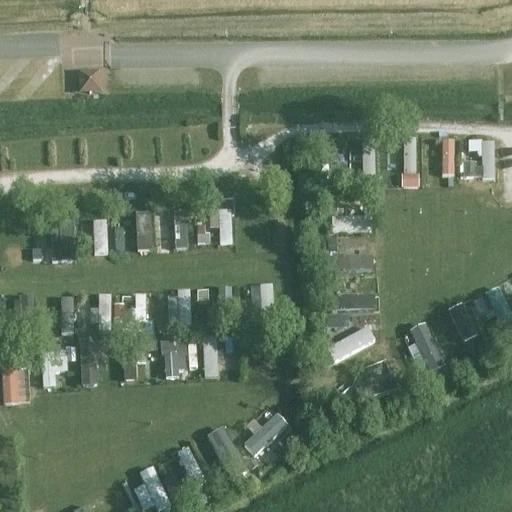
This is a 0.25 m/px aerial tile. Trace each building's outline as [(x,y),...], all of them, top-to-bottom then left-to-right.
[(97,74),(76,77),(78,95),(99,93),(97,74)] [(409,140),(409,189),(423,189),(423,140),(409,140)] [(368,144),(370,180),(382,179),(381,143),(368,144)] [(461,143),(448,143),(447,177),(461,178),(461,143)] [(501,178),(501,143),(472,143),(472,178),(501,178)] [(357,178),(368,178),(368,151),(357,151),(357,178)] [(275,251),(268,207),(248,210),(255,254),(275,251)] [(226,229),(226,246),(239,245),(238,210),(215,211),(216,230),(226,229)] [(181,248),(212,246),(211,225),(193,226),(192,213),(179,214),(181,248)] [(378,233),(378,218),(338,219),(338,233),(378,233)] [(158,253),(158,221),(135,220),(134,252),(158,253)] [(38,236),(38,263),(80,263),(80,222),(65,222),(65,236),(38,236)] [(379,256),(335,259),(336,274),(380,272),(379,256)] [(339,276),(340,286),(363,284),(363,274),(339,276)] [(280,288),(259,289),(259,316),(280,315),(280,288)] [(511,306),(506,290),(494,295),(507,329),(511,327),(511,306)] [(105,296),(105,332),(116,332),(117,296),(105,296)] [(153,322),(153,297),(120,296),(120,335),(160,335),(160,322),(153,322)] [(381,311),(380,296),(334,299),(335,314),(381,311)] [(23,328),(36,329),(40,299),(28,297),(23,328)] [(470,305),(455,311),(470,345),(485,338),(470,305)] [(326,320),(326,332),(338,331),(338,320),(326,320)] [(436,376),(454,367),(433,324),(415,333),(436,376)] [(339,363),(382,344),(376,330),(333,349),(339,363)] [(224,339),(209,339),(210,379),(225,379),(224,339)] [(237,341),(224,341),(225,351),(238,350),(237,341)] [(170,380),(185,379),(185,371),(204,370),(203,344),(168,345),(170,380)] [(144,345),(145,355),(157,354),(157,345),(144,345)] [(65,389),(65,354),(49,354),(48,388),(65,389)] [(9,355),(9,389),(26,389),(26,355),(9,355)] [(394,377),(362,390),(367,404),(400,392),(394,377)] [(327,399),(341,419),(350,412),(336,393),(327,399)] [(232,428),(219,433),(230,460),(221,464),(224,469),(245,461),(232,428)] [(165,463),(178,498),(210,487),(198,451),(165,463)]
